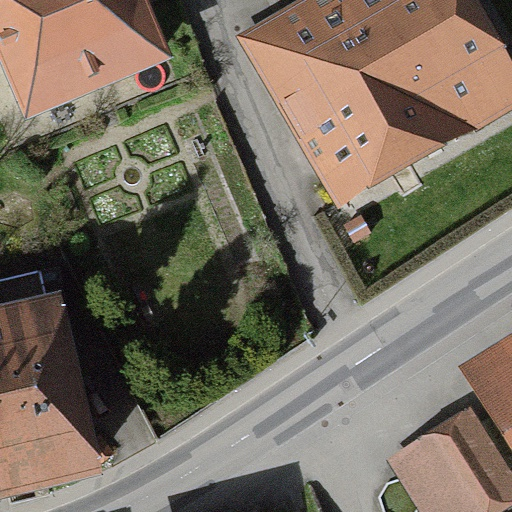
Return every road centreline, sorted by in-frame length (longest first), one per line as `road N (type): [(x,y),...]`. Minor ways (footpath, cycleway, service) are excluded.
road 1 (residential): [(201,0),(356,360)]
road 2 (tertiary): [(356,360),(121,511)]
road 3 (tertiary): [(511,259),(356,360)]
